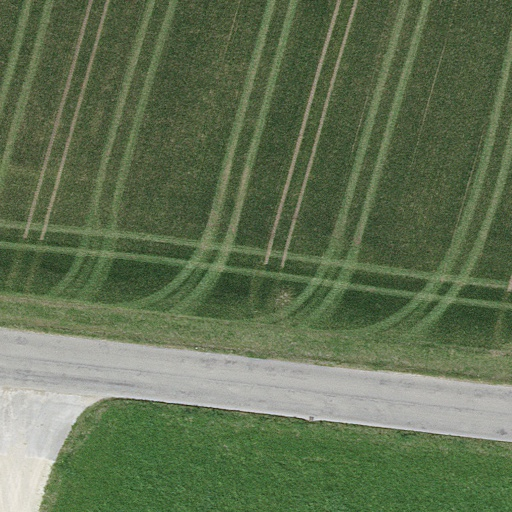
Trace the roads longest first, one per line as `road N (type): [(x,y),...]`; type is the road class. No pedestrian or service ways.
road 1 (unclassified): [(511,417),(0,358)]
road 2 (track): [(48,364),(13,511)]
